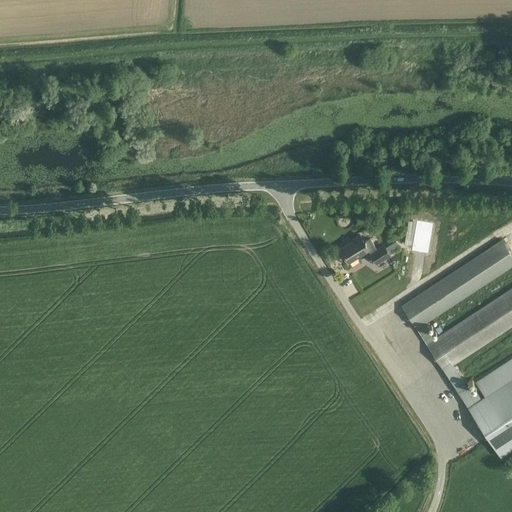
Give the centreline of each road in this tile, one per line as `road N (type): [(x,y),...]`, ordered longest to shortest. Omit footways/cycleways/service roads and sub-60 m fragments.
road 1 (unclassified): [(432,511),(441,475),(435,439),(288,213),(283,185)]
road 2 (unclassified): [(283,185),(0,211)]
road 3 (unclassified): [(511,182),(283,185)]
